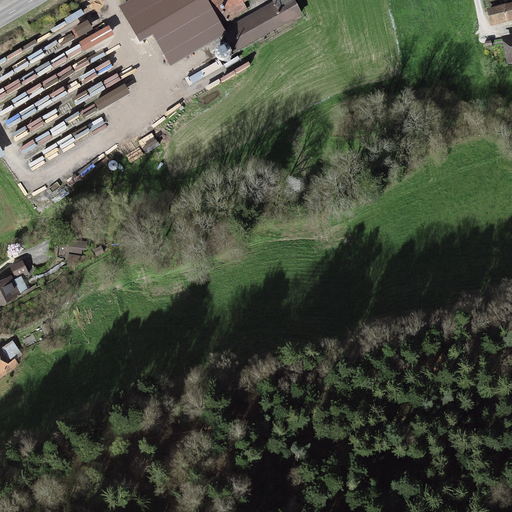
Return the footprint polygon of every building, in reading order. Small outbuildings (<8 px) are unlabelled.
[(134,0),(124,7),(144,41),(157,34),(169,55),(252,7),(247,0),(134,0)] [(276,0),(279,5),(225,36),(227,39),(235,52),(301,15),(292,0),(276,0)] [(511,5),(488,11),(491,23),(511,18),(511,5)] [(88,244),(74,243),(66,266),(71,267),(81,262),(83,250),(88,250),(88,244)] [(24,261),(11,267),(16,277),(29,272),(24,261)] [(12,282),(0,288),(0,303),(19,295),(12,282)] [(4,350),(0,352),(0,374),(2,377),(16,367),(4,350)]
